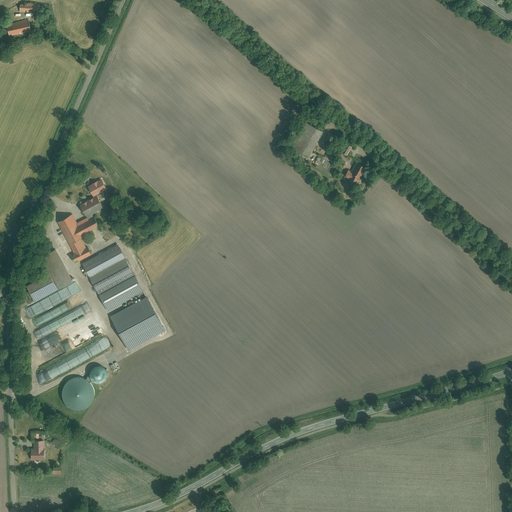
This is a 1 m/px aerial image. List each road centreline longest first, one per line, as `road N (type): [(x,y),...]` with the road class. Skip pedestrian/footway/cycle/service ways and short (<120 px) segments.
road 1 (unclassified): [(14,511),(6,279),(122,0)]
road 2 (tertiary): [(129,511),(312,427),(511,369)]
road 3 (unclassified): [(511,278),(319,105)]
